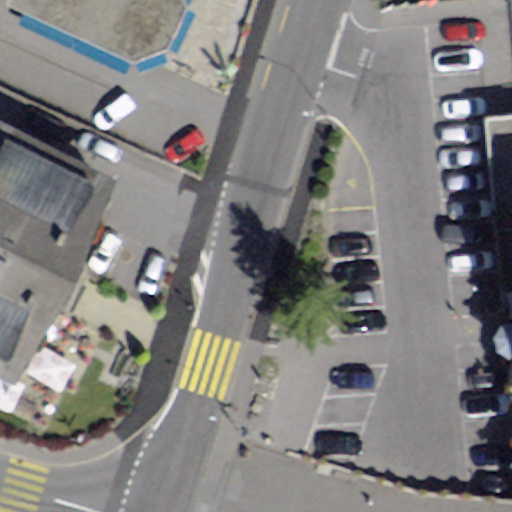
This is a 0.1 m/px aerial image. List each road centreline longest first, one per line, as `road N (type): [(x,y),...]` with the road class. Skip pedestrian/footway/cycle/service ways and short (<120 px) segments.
road 1 (secondary): [(156,511),(211,361),(318,0)]
road 2 (unknown): [(342,0),(422,75),(474,213),(499,373),(483,482)]
